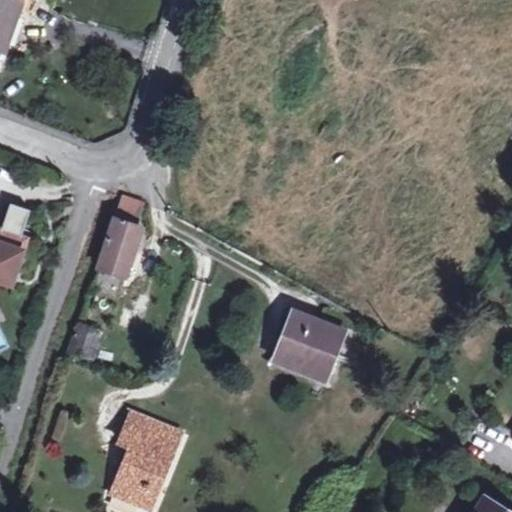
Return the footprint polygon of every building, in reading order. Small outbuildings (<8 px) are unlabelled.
[(17,0),(0,0),(0,71),(1,72),(11,46),(3,43),(17,0)] [(3,231),(0,230),(0,268),(16,274),(28,240),(23,238),(32,211),(13,204),(3,231)] [(129,278),(138,252),(146,229),(135,225),(139,212),(123,207),(119,220),(116,220),(100,269),(129,278)] [(145,255),(138,252),(129,278),(125,290),(133,292),(145,255)] [(0,279),(12,284),(16,274),(0,268),(0,279)] [(295,334),(284,364),(329,380),(347,330),(297,312),(289,333),(295,334)] [(73,351),(95,358),(103,333),(82,325),(73,351)] [(279,362),(284,364),(295,334),(289,333),(279,362)] [(134,413),(128,428),(154,438),(159,423),(134,413)] [(154,438),(128,428),(122,444),(133,448),(116,494),(135,501),(142,484),(160,490),(183,432),(159,423),(154,438)] [(153,508),(160,490),(142,484),(135,501),(153,508)] [(507,511),(493,503),(487,511),(507,511)]
